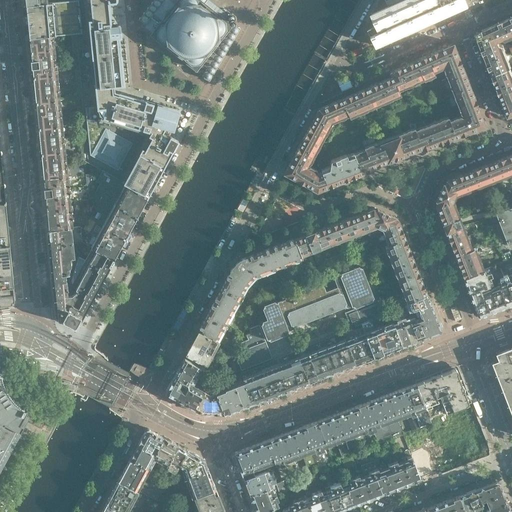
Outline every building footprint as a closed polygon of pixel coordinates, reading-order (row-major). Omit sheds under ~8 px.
[(114,0),(71,0),(48,2),(26,5),(27,17),(28,17),(28,25),(29,38),(57,35),(75,33),(80,88),(95,86),(95,87),(114,85),(123,84),(123,83),(116,12),(114,0)] [(224,18),(204,2),(204,0),(163,0),(144,25),(154,32),(153,34),(197,68),(212,48),(217,53),(218,53),(222,47),(221,46),(220,46),(216,43),(231,23),(229,22),(230,21),(233,21),(235,18),(235,15),(232,12),(229,13),(228,14),(227,14),(224,18)] [(470,4),(468,0),(385,0),(389,6),(373,13),(381,31),(373,34),(378,46),(470,5),(470,4)] [(511,35),(511,32),(506,19),(489,27),(493,36),(497,34),(499,37),(504,39),(511,35)] [(499,37),(497,34),(493,36),(489,27),(477,33),(482,46),(497,40),(499,37)] [(60,43),(59,38),(57,38),(57,35),(29,38),(30,51),(55,48),(55,43),(60,43)] [(503,55),(497,40),(482,46),(487,59),(494,56),(495,58),(503,55)] [(459,59),(453,43),(435,51),(439,59),(441,59),(443,64),(444,64),(459,59)] [(60,63),(60,60),(59,56),(61,56),(61,52),(56,53),(55,48),(30,51),(33,75),(58,73),(57,68),(62,67),(62,63),(60,63)] [(443,64),(441,59),(439,59),(435,51),(425,56),(432,71),(442,67),(443,64)] [(508,69),(503,55),(495,58),(494,56),(487,59),(493,75),(508,69)] [(432,71),(425,56),(415,60),(422,77),(423,79),(433,74),(432,71)] [(464,72),(459,59),(444,64),(443,67),(447,78),(464,72)] [(422,77),(415,60),(389,71),(391,76),(397,88),(422,77)] [(511,82),(511,78),(508,69),(493,75),(498,88),(511,82)] [(469,85),(464,72),(447,78),(452,91),(469,85)] [(62,88),(62,85),(62,82),(64,82),(63,77),(58,78),(58,73),(33,75),(35,101),(60,98),(60,93),(65,93),(64,88),(62,88)] [(399,94),(397,88),(391,76),(366,87),(374,105),(399,94)] [(511,82),(498,88),(503,100),(511,96),(511,82)] [(126,183),(148,195),(177,140),(168,135),(172,128),(172,129),(173,126),(177,113),(178,110),(176,110),(176,109),(159,104),(144,100),(144,99),(121,92),(121,93),(114,91),(114,85),(95,87),(97,106),(88,107),(89,114),(86,114),(90,154),(117,169),(118,167),(131,174),(126,183)] [(474,97),(469,85),(452,91),(457,104),(474,97)] [(374,105),(366,87),(341,98),(348,113),(349,116),(374,105)] [(511,115),(511,96),(503,100),(509,117),(511,115)] [(479,110),(474,97),(457,104),(462,115),(465,116),(479,110)] [(65,113),(65,110),(64,107),(66,107),(66,102),(61,103),(60,98),(35,101),(38,126),(63,123),(62,118),(67,118),(67,113),(65,113)] [(348,113),(341,98),(328,104),(335,119),(348,113)] [(335,119),(328,104),(318,108),(313,118),(329,126),(331,121),(335,119)] [(485,126),(479,110),(465,116),(464,118),(465,121),(463,122),(468,133),(485,126)] [(468,133),(463,122),(465,121),(464,118),(462,117),(449,121),(455,137),(468,133)] [(321,140),(329,126),(313,118),(306,132),(321,140)] [(455,137),(449,121),(448,119),(437,123),(444,142),(455,137)] [(68,140),(67,136),(67,132),(69,132),(68,128),(63,128),(63,123),(38,126),(41,151),(65,149),(65,144),(70,144),(70,139),(68,140)] [(444,142),(437,123),(426,127),(433,146),(444,142)] [(433,146),(426,127),(415,132),(422,148),(422,150),(433,146)] [(422,148),(415,132),(415,130),(404,134),(411,152),(422,148)] [(314,154),(321,140),(306,132),(298,146),(314,154)] [(411,152),(404,134),(376,145),(383,163),(394,159),(399,158),(400,157),(411,152)] [(383,163),(376,145),(365,149),(366,151),(372,167),(383,163)] [(308,165),(314,154),(298,146),(292,157),(302,162),(301,164),(304,166),(308,165)] [(70,165),(70,162),(70,158),(72,158),(71,153),(66,154),(65,149),(41,151),(43,177),(68,175),(68,170),(73,169),(72,165),(70,165)] [(372,167),(366,151),(355,156),(362,174),(373,169),(372,167)] [(362,174),(355,156),(354,155),(347,158),(346,154),(339,157),(347,179),(362,174)] [(298,181),(305,167),(306,167),(304,166),(301,164),(302,162),(292,157),(283,173),(298,181)] [(347,179),(339,157),(330,160),(329,169),(322,171),(322,172),(328,187),(347,179)] [(510,172),(504,157),(491,162),(497,177),(510,172)] [(497,177),(491,162),(479,167),(485,182),(497,177)] [(308,186),(316,171),(308,167),(305,167),(298,181),(308,186)] [(485,182),(479,167),(467,172),(473,187),(485,182)] [(114,258),(148,195),(126,183),(102,170),(96,181),(100,183),(94,193),(98,195),(92,206),(95,208),(90,218),(95,221),(89,232),(93,233),(87,244),(92,247),(114,258)] [(328,187),(322,172),(319,173),(316,171),(308,186),(317,191),(328,187)] [(473,187),(467,172),(454,176),(460,192),(473,187)] [(73,190),(73,187),(72,184),(74,183),(74,179),(69,180),(68,175),(43,177),(46,202),(71,200),(70,195),(75,195),(75,190),(73,190)] [(460,192),(454,176),(446,180),(444,183),(443,183),(439,192),(446,195),(448,192),(454,195),(454,194),(460,192)] [(453,207),(451,200),(452,200),(454,195),(448,192),(446,195),(439,192),(435,200),(436,201),(435,205),(438,213),(453,207)] [(76,216),(75,212),(75,208),(77,208),(76,204),(71,205),(71,200),(46,202),(48,229),(69,226),(73,226),(73,221),(78,221),(77,215),(76,216)] [(5,201),(0,201),(0,304),(10,303),(15,298),(14,287),(13,287),(12,278),(13,278),(13,276),(5,201)] [(465,237),(458,218),(453,207),(438,213),(450,243),(465,237)] [(381,220),(385,212),(377,209),(376,209),(373,208),(363,212),(369,227),(375,225),(378,218),(381,220)] [(507,241),(511,239),(511,209),(511,208),(497,213),(507,241)] [(369,227),(363,212),(349,217),(355,232),(369,227)] [(400,226),(398,219),(394,217),(394,216),(385,212),(381,220),(378,218),(375,225),(382,228),(384,232),(400,226)] [(355,232),(349,217),(336,222),(342,238),(355,232)] [(342,238),(336,222),(325,227),(331,242),(342,238)] [(73,257),(71,242),(69,226),(48,229),(49,231),(47,232),(50,259),(70,257),(73,257)] [(405,238),(400,226),(384,232),(388,243),(388,244),(405,238)] [(331,242),(325,227),(295,238),(301,254),(331,242)] [(470,249),(465,237),(450,243),(454,255),(470,249)] [(301,254),(295,238),(282,243),(290,261),(302,256),(301,254)] [(409,248),(405,238),(388,244),(388,243),(384,245),(389,256),(409,248)] [(290,261),(282,243),(271,247),(278,266),(290,261)] [(82,321),(114,262),(113,259),(114,258),(92,247),(71,287),(77,290),(72,294),(67,294),(53,296),(56,318),(76,330),(81,320),(82,321)] [(278,266),(271,247),(259,252),(266,271),(278,266)] [(371,256),(369,250),(367,247),(362,249),(365,258),(371,256)] [(413,258),(409,248),(389,256),(393,267),(413,258)] [(477,259),(473,248),(470,249),(454,255),(459,266),(477,259)] [(266,271),(259,252),(247,257),(254,275),(266,271)] [(67,294),(65,274),(67,274),(69,269),(69,267),(71,264),(70,257),(50,259),(53,296),(67,294)] [(254,275),(247,257),(239,260),(233,266),(230,272),(242,279),(246,284),(247,283),(254,275)] [(417,270),(413,258),(393,267),(397,278),(417,270)] [(511,258),(498,263),(502,271),(511,298),(511,258)] [(477,259),(459,266),(463,277),(482,270),(477,259)] [(353,306),(373,299),(360,266),(334,276),(337,286),(325,291),(322,284),(276,302),(276,301),(263,306),(268,319),(261,322),(268,339),(288,332),(287,329),(294,327),(293,324),(345,304),(345,307),(352,304),(353,306)] [(511,302),(511,298),(502,271),(492,275),(490,272),(486,273),(484,269),(482,270),(463,277),(477,314),(480,315),(511,302)] [(421,281),(417,270),(397,278),(402,289),(421,281)] [(242,291),(246,284),(242,279),(230,272),(222,286),(242,297),(244,292),(242,291)] [(426,294),(421,281),(402,289),(406,301),(407,301),(426,294)] [(240,302),(242,297),(222,286),(215,300),(233,309),(238,300),(240,302)] [(288,293),(286,288),(275,292),(277,297),(288,293)] [(454,300),(452,293),(445,295),(447,302),(454,300)] [(410,309),(429,301),(426,294),(407,301),(410,309)] [(227,319),(233,309),(215,300),(207,314),(227,325),(229,321),(227,319)] [(425,336),(417,316),(433,310),(429,301),(410,309),(405,311),(406,314),(395,319),(396,322),(393,323),(402,345),(425,336)] [(378,314),(374,302),(343,314),(348,326),(378,314)] [(390,316),(404,310),(402,305),(389,311),(390,316)] [(461,319),(455,306),(450,308),(455,321),(461,319)] [(440,328),(433,310),(417,316),(425,336),(439,331),(440,328)] [(393,323),(390,316),(389,311),(380,315),(385,327),(393,349),(402,345),(393,323)] [(224,330),(227,325),(207,314),(199,328),(217,338),(222,328),(224,330)] [(271,357),(260,326),(248,331),(250,338),(241,342),(244,349),(234,352),(241,369),(271,357)] [(393,349),(385,327),(375,331),(383,352),(393,349)] [(198,331),(186,352),(207,363),(214,351),(220,339),(217,338),(199,329),(198,331)] [(383,352),(375,331),(366,334),(374,356),(383,352)] [(374,356),(366,334),(357,338),(365,359),(374,356)] [(336,340),(334,335),(325,339),(327,344),(336,340)] [(365,359),(357,338),(347,341),(355,363),(365,359)] [(327,344),(325,339),(316,342),(318,348),(327,344)] [(355,363),(347,341),(338,345),(346,366),(355,363)] [(320,352),(318,348),(316,342),(306,346),(318,377),(328,373),(320,352)] [(346,366),(338,345),(329,349),(337,370),(346,366)] [(318,377),(306,346),(297,350),(300,357),(309,380),(318,377)] [(511,346),(499,352),(502,358),(495,361),(511,405),(511,346)] [(337,370),(329,349),(320,352),(328,373),(337,370)] [(299,384),(291,361),(288,354),(279,357),(281,365),(290,387),(299,384)] [(221,369),(228,358),(223,355),(216,367),(221,369)] [(184,357),(180,364),(197,374),(199,369),(203,371),(205,368),(184,357)] [(309,380),(300,357),(291,361),(299,384),(309,380)] [(146,372),(147,368),(137,364),(133,371),(142,378),(144,375),(145,373),(146,372)] [(180,364),(166,390),(167,393),(177,398),(183,388),(180,386),(182,382),(185,384),(188,378),(193,381),(197,374),(180,364)] [(290,387),(281,365),(273,368),(281,391),(290,387)] [(468,403),(457,374),(457,373),(455,367),(449,369),(449,370),(442,372),(428,377),(429,377),(428,378),(423,380),(422,380),(417,382),(416,382),(416,383),(428,414),(429,418),(462,406),(468,403)] [(281,391),(273,368),(264,372),(272,394),(281,391)] [(263,398),(254,376),(252,369),(242,374),(253,402),(263,398)] [(0,467),(19,432),(31,411),(27,409),(24,407),(22,406),(20,405),(17,402),(15,400),(12,397),(11,395),(8,392),(7,391),(6,390),(5,388),(4,385),(3,383),(2,382),(2,379),(1,378),(1,376),(1,375),(0,373),(0,371),(0,467)] [(272,394),(264,372),(254,376),(263,398),(272,394)] [(253,402),(242,374),(233,378),(243,405),(253,402)] [(183,388),(177,398),(195,408),(204,391),(191,384),(192,383),(193,381),(188,378),(185,384),(187,384),(184,389),(183,388)] [(243,405),(233,378),(224,382),(227,389),(234,409),(243,405)] [(428,414),(416,383),(416,382),(404,387),(415,414),(416,418),(428,414)] [(415,414),(404,387),(397,390),(405,412),(409,411),(410,415),(415,414)] [(234,409),(227,389),(216,393),(224,413),(234,409)] [(405,412),(397,390),(388,393),(396,415),(405,412)] [(204,391),(195,408),(200,411),(218,412),(224,413),(216,393),(211,395),(204,391)] [(403,435),(396,415),(388,393),(361,403),(372,430),(377,445),(403,435)] [(372,430),(361,403),(354,406),(362,428),(366,427),(368,432),(372,430)] [(362,428),(354,406),(344,409),(353,432),(355,438),(362,435),(360,429),(362,428)] [(353,432),(344,409),(335,413),(344,435),(353,432)] [(349,450),(344,435),(335,413),(326,416),(335,439),(340,454),(349,450)] [(335,439),(326,416),(317,420),(325,442),(335,439)] [(325,442),(317,420),(309,423),(320,450),(324,449),(322,444),(325,442)] [(320,450),(309,423),(301,426),(310,448),(313,447),(315,452),(320,450)] [(301,426),(292,429),(301,452),(305,462),(307,468),(316,464),(314,459),(310,448),(301,426)] [(158,445),(163,436),(148,428),(145,429),(137,443),(149,450),(153,442),(158,445)] [(301,452),(292,429),(283,433),(291,455),(301,452)] [(291,455),(283,433),(274,436),(282,459),(283,458),(291,455)] [(163,471),(166,466),(178,444),(163,436),(158,445),(154,453),(153,454),(154,454),(156,461),(158,468),(163,471)] [(282,459),(274,436),(266,439),(273,459),(274,462),(278,460),(280,465),(284,463),(283,458),(282,459)] [(273,459),(266,439),(255,443),(263,463),(273,459)] [(137,443),(129,457),(151,469),(156,461),(154,454),(153,454),(154,453),(149,450),(137,443)] [(263,463),(255,443),(244,447),(252,467),(255,473),(265,470),(262,463),(263,463)] [(178,465),(187,449),(178,444),(166,466),(175,471),(178,465)] [(252,467),(244,447),(233,452),(234,454),(243,478),(255,473),(252,467)] [(204,459),(187,449),(178,465),(183,468),(183,467),(204,459)] [(420,478),(410,454),(405,455),(407,460),(402,462),(410,482),(420,478)] [(176,482),(170,479),(151,469),(129,457),(118,479),(168,506),(176,482)] [(208,469),(204,459),(183,467),(183,468),(187,477),(208,469)] [(410,482),(402,462),(398,464),(396,459),(391,461),(401,485),(410,482)] [(401,485),(391,461),(386,463),(388,467),(383,469),(391,489),(401,485)] [(391,489),(383,469),(379,471),(377,466),(372,468),(382,493),(391,489)] [(382,493),(372,468),(367,470),(369,475),(365,476),(372,496),(382,493)] [(215,488),(212,478),(208,469),(187,477),(190,486),(179,491),(183,500),(193,496),(215,488)] [(246,486),(274,475),(272,471),(267,473),(266,469),(265,470),(255,473),(243,478),(246,486)] [(372,496),(365,476),(360,478),(358,474),(353,475),(363,500),(372,496)] [(272,485),(270,481),(275,479),(274,475),(246,486),(250,494),(268,486),(272,485)] [(363,500),(353,475),(349,477),(350,482),(346,484),(353,503),(363,500)] [(152,511),(168,506),(118,479),(106,500),(127,511),(152,511)] [(353,503),(346,484),(341,485),(339,481),(334,483),(344,507),(353,503)] [(506,501),(502,491),(499,482),(496,481),(474,489),(478,502),(484,499),(488,508),(506,501)] [(344,507),(334,483),(330,484),(331,489),(327,491),(334,511),(344,507)] [(253,503),(276,495),(274,490),(270,492),(268,486),(250,494),(253,503)] [(224,511),(215,488),(193,496),(195,501),(192,502),(195,511),(224,511)] [(330,511),(334,511),(327,491),(322,493),(320,488),(315,490),(323,511),(330,511)] [(478,502),(474,489),(465,493),(471,509),(480,505),(478,502)] [(323,511),(315,490),(311,492),(312,496),(308,498),(312,511),(323,511)] [(471,509),(465,493),(457,495),(463,511),(468,511),(472,511),(471,509)] [(276,506),(274,501),(278,499),(276,495),(253,503),(256,511),(260,511),(273,507),(276,506)] [(312,511),(308,498),(303,500),(301,495),(296,497),(301,511),(312,511)] [(463,511),(457,495),(448,499),(453,511),(463,511)] [(301,511),(296,497),(292,499),(293,504),(288,506),(290,511),(301,511)] [(453,511),(448,499),(438,503),(441,511),(453,511)] [(127,511),(106,500),(99,511),(127,511)] [(499,511),(509,509),(506,501),(488,508),(484,509),(485,511),(499,511)] [(441,511),(438,503),(429,506),(430,511),(441,511)]
